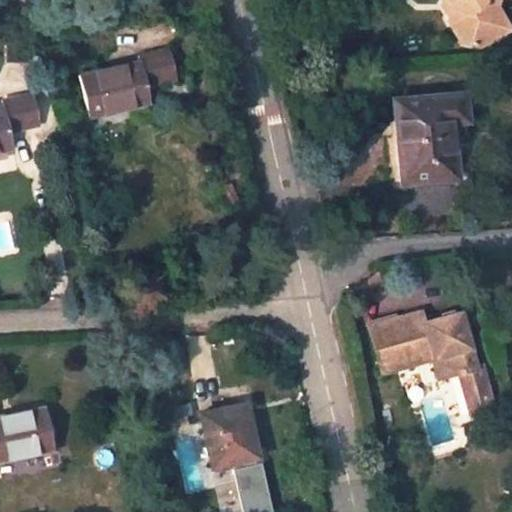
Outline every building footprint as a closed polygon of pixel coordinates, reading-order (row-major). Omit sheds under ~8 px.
[(486,2),(485,0),(452,0),(454,4),(449,20),(461,40),(482,46),(503,34),(486,2)] [(511,24),(500,5),(501,0),(485,0),(486,2),(503,34),(511,28),(511,24)] [(138,60),(78,74),(87,116),(148,101),(145,85),(174,78),(167,48),(137,55),(138,60)] [(32,93),(2,100),(3,106),(0,106),(0,148),(12,146),(9,131),(39,124),(32,93)] [(464,119),(461,95),(394,101),(401,181),(453,175),(449,121),(464,119)] [(414,324),(402,327),(398,310),(356,320),(367,364),(421,351),(425,371),(449,366),(463,363),(450,311),(413,319),(414,324)] [(458,407),(478,402),(467,362),(463,363),(449,366),(458,407)] [(249,423),(244,403),(199,413),(211,466),(230,462),(253,457),(246,424),(249,423)] [(43,408),(0,416),(0,460),(52,450),(43,408)] [(253,457),(230,462),(240,511),(270,511),(258,459),(254,460),(253,457)]
